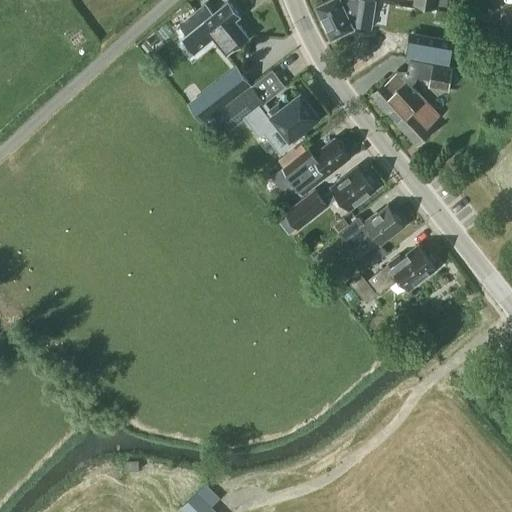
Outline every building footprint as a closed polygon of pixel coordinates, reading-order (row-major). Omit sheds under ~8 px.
[(234,47),(249,36),(235,19),(240,15),(228,0),(214,12),(206,3),(184,21),(192,31),(201,23),(226,53),(234,47)] [(371,27),(375,0),(355,0),(355,2),(344,0),(328,0),(316,6),(331,38),(354,27),(352,24),(371,27)] [(437,8),(438,0),(413,0),(413,4),(437,8)] [(451,12),(436,10),(434,20),(449,23),(451,12)] [(154,32),(140,44),(154,60),(168,48),(154,32)] [(415,39),(392,35),(389,54),(411,58),(415,39)] [(449,88),(452,68),(433,65),(433,63),(410,59),(408,70),(398,70),(388,79),(388,78),(371,94),(398,124),(415,108),(406,99),(416,90),(411,85),(417,80),(417,77),(429,79),(429,84),(449,88)] [(189,103),(203,121),(251,83),(237,66),(189,103)] [(251,85),(230,101),(213,115),(227,132),(266,102),(252,84),(251,85)] [(434,96),(425,99),(416,90),(406,99),(415,108),(398,124),(416,143),(434,127),(430,123),(439,115),(439,114),(443,111),(439,107),(442,104),(434,96)] [(290,138),(319,116),(301,93),(283,106),(280,102),(250,124),(261,139),(280,125),(290,138)] [(340,139),(337,139),(336,137),(313,154),(308,147),(272,175),(281,187),(296,185),(302,193),(350,156),(344,147),(344,145),(340,139)] [(370,176),(366,176),(358,166),(331,186),(333,188),(322,196),(316,188),(286,212),(298,228),(339,196),(349,208),(375,188),(374,186),(374,182),(370,176)] [(380,243),(404,224),(388,204),(378,213),(377,211),(364,221),(359,216),(339,232),(351,248),(372,232),(380,243)] [(408,288),(437,266),(419,244),(402,257),(400,254),(388,263),(389,263),(369,278),(380,292),(399,277),(408,288)] [(357,266),(362,272),(387,253),(382,246),(357,266)] [(367,303),(378,294),(361,273),(350,282),(367,303)] [(126,470),(139,470),(139,460),(126,461),(126,470)] [(185,511),(216,511),(211,506),(219,498),(205,484),(198,492),(181,507),(185,511)]
